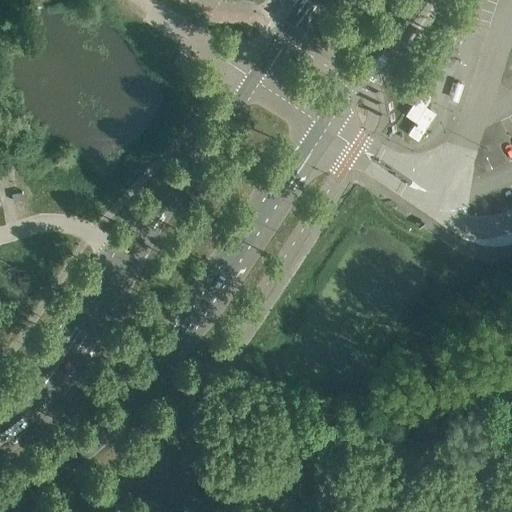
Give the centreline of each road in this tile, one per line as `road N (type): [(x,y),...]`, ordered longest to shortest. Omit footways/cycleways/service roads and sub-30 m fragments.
road 1 (secondary): [(0,497),(75,455),(119,413),(327,127),(348,81),(405,0)]
road 2 (secondary): [(318,0),(136,247),(84,342)]
road 3 (secondary): [(84,342),(51,400),(0,439)]
